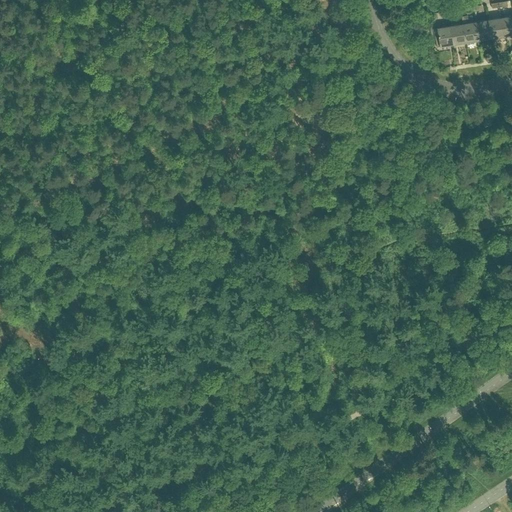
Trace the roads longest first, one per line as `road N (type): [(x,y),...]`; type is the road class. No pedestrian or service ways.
road 1 (track): [(346,4),(226,108),(0,214)]
road 2 (tertiary): [(511,371),(316,511)]
road 3 (unclassified): [(511,84),(447,87),(403,70),(370,0)]
